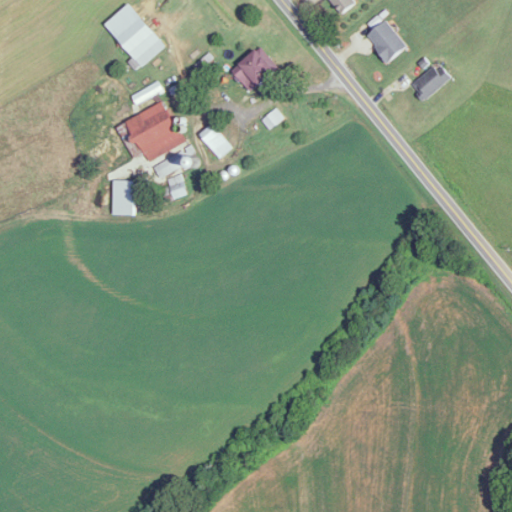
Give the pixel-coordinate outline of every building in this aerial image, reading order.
[(356,2),(354,0),(331,0),(343,13),(356,2)] [(118,39),(143,67),(166,46),(141,18),(118,39)] [(407,50),(389,20),(368,32),(385,62),(407,50)] [(275,70),(257,49),(233,70),(251,91),(275,70)] [(425,101),(452,77),(438,62),(412,86),(425,101)] [(119,124),(126,138),(134,134),(147,163),(185,144),(165,102),(119,124)] [(233,147),(215,127),(203,138),(221,157),(233,147)] [(161,178),(193,164),(187,150),(155,165),(161,178)]
